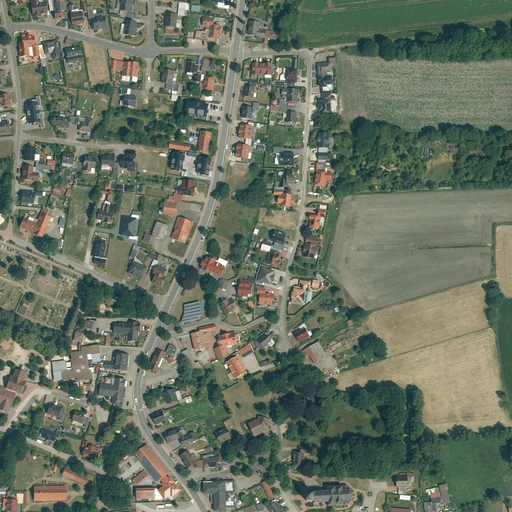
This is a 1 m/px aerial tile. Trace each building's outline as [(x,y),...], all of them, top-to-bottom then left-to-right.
[(38,0),(31,0),(33,17),(41,16),(41,13),(47,13),(46,2),(43,2),(38,2),(38,0)] [(54,0),(56,10),(56,15),(55,15),(55,20),(67,18),(66,11),(65,11),(63,0),(54,0)] [(117,0),(117,9),(120,10),(119,16),(136,19),(137,15),(132,14),(133,0),(136,0),(117,0)] [(234,9),(234,0),(221,0),(221,7),(234,9)] [(179,2),(178,13),(178,16),(185,17),(186,11),(189,11),(190,3),(179,2)] [(87,7),(88,11),(89,19),(92,19),(106,17),(105,11),(97,13),(96,10),(93,10),(92,6),(87,7)] [(82,12),(82,11),(72,13),(70,13),(72,24),(84,22),(82,12)] [(178,13),(166,12),(165,28),(182,29),(182,20),(177,20),(178,16),(178,13)] [(106,17),(92,19),(93,30),(107,28),(106,17)] [(214,18),(203,17),(202,26),(206,26),(206,32),(196,31),(195,38),(219,41),(220,26),(213,26),(214,18)] [(137,22),(126,20),(124,35),(135,37),(137,22)] [(262,22),(249,20),(247,35),(265,38),(264,41),(268,42),(269,36),(279,37),(279,32),(261,29),(262,22)] [(21,43),(18,43),(20,57),(40,55),(38,45),(35,45),(34,36),(20,37),(21,43)] [(58,41),(43,44),(45,57),(53,56),(54,61),(61,59),(58,41)] [(43,44),(38,45),(40,55),(41,65),(46,64),(45,58),(46,58),(45,57),(43,44)] [(81,47),(66,50),(67,59),(68,64),(83,62),(81,47)] [(293,69),(285,69),(284,82),(297,83),(298,59),(294,59),(293,69)] [(130,63),(109,60),(110,65),(111,66),(111,70),(122,71),(121,81),(128,81),(129,76),(130,63)] [(194,63),(188,62),(187,75),(193,75),(192,84),(199,85),(200,85),(201,75),(197,74),(198,66),(194,65),(194,63)] [(332,62),(317,64),(320,86),(334,85),(332,62)] [(130,63),(129,76),(137,77),(138,63),(130,63)] [(273,63),(252,63),(252,77),(272,77),(273,63)] [(177,71),(162,69),(161,82),(173,84),(176,84),(177,71)] [(205,77),(203,77),(202,90),(213,91),(214,78),(205,77)] [(176,84),(173,84),(172,94),(181,95),(182,85),(176,84)] [(255,87),(245,86),(244,96),(256,97),(257,93),(254,93),(255,87)] [(299,90),(282,89),(282,95),(283,95),(283,98),(287,99),(287,101),(298,102),(299,90)] [(130,95),(124,94),(122,107),(135,109),(137,96),(130,95)] [(8,95),(0,95),(0,105),(1,108),(10,107),(8,95)] [(331,101),(320,101),(320,116),(331,116),(331,101)] [(37,102),(25,105),(27,114),(39,112),(37,102)] [(208,104),(186,102),(185,114),(207,117),(208,104)] [(253,108),(243,106),(241,118),(255,120),(256,110),(258,110),(259,104),(254,103),(253,108)] [(39,112),(27,114),(29,125),(41,122),(39,112)] [(297,113),(287,113),(287,122),(296,123),(297,113)] [(69,117),(56,115),(55,125),(67,127),(69,117)] [(85,121),(78,121),(77,131),(91,132),(93,118),(86,117),(85,121)] [(0,123),(0,136),(10,135),(9,122),(0,123)] [(252,126),(240,125),(239,138),(250,139),(252,126)] [(211,131),(199,130),(196,150),(208,152),(211,131)] [(330,133),(318,133),(318,147),(329,148),(330,133)] [(188,143),(168,140),(167,145),(187,148),(188,143)] [(250,146),(238,144),(236,157),(248,159),(250,146)] [(34,148),(23,147),(22,160),(33,161),(34,154),(34,148)] [(121,156),(121,167),(133,167),(133,156),(135,156),(135,151),(125,151),(125,156),(121,156)] [(73,153),(62,152),(60,166),(75,168),(76,161),(72,161),(73,153)] [(294,152),(281,152),(281,153),(277,153),(277,157),(275,157),(275,164),(279,164),(279,166),(294,166),(294,152)] [(318,153),(318,162),(326,162),(326,160),(328,160),(328,153),(318,153)] [(82,162),(76,161),(75,168),(75,170),(93,173),(95,157),(83,155),(82,162)] [(112,155),(101,155),(100,169),(108,169),(108,167),(112,167),(112,162),(112,155)] [(184,157),(173,155),(170,170),(182,172),(184,157)] [(50,156),(46,156),(45,165),(50,166),(54,166),(54,160),(49,160),(50,156)] [(212,159),(200,157),(197,175),(209,177),(212,159)] [(326,163),(316,163),(316,171),(317,172),(314,184),(325,187),(327,180),(331,181),(332,173),(318,170),(318,165),(326,165),(326,163)] [(34,167),(21,166),(20,179),(36,180),(36,170),(34,170),(34,167)] [(294,172),(279,172),(278,187),(288,188),(288,183),(293,184),(294,172)] [(178,185),(176,193),(182,194),(192,196),(196,180),(182,177),(180,185),(178,185)] [(61,188),(53,187),(52,194),(59,195),(61,188)] [(113,192),(102,190),(100,199),(106,201),(110,201),(113,192)] [(283,191),(274,190),(274,195),(278,196),(278,204),(280,204),(280,206),(292,207),(292,195),(283,194),(283,191)] [(33,192),(21,191),(20,202),(32,203),(32,202),(33,196),(33,192)] [(182,194),(176,193),(173,192),(173,196),(168,195),(167,199),(181,201),(182,194)] [(177,202),(165,200),(163,214),(175,216),(176,208),(177,202)] [(199,205),(177,202),(176,208),(198,211),(199,205)] [(100,211),(98,219),(110,222),(113,212),(108,211),(109,205),(106,204),(104,212),(100,211)] [(327,205),(320,204),(318,215),(309,214),(308,219),(311,220),(310,227),(319,228),(320,222),(323,223),(324,218),(325,218),(327,205)] [(36,222),(22,216),(17,227),(42,237),(51,216),(41,212),(36,222)] [(137,218),(122,216),(120,235),(135,237),(137,218)] [(193,223),(178,217),(170,239),(185,244),(193,223)] [(150,236),(145,233),(142,242),(151,245),(154,237),(162,240),(168,226),(156,221),(150,236)] [(286,235),(274,231),(271,242),(283,245),(286,235)] [(322,240),(307,237),(303,257),(315,259),(317,245),(321,246),(322,240)] [(106,244),(95,242),(92,256),(103,259),(106,244)] [(130,257),(135,259),(136,257),(140,247),(136,245),(135,245),(130,257)] [(282,252),(270,248),(265,263),(278,267),(282,252)] [(154,270),(152,274),(154,275),(150,283),(162,288),(165,282),(167,276),(164,275),(167,269),(166,268),(168,265),(159,261),(161,256),(156,254),(154,260),(150,268),(154,270)] [(217,259),(207,256),(205,260),(202,258),(200,264),(203,265),(202,269),(209,272),(210,270),(220,274),(223,266),(221,266),(222,263),(216,261),(217,259)] [(144,264),(136,257),(135,259),(129,272),(142,278),(147,266),(144,264)] [(275,271),(262,267),(258,280),(271,284),(275,271)] [(300,288),(293,287),(293,290),(291,290),(291,297),(292,297),(292,302),(304,304),(305,291),(310,291),(311,280),(301,280),(300,288)] [(248,282),(238,282),(238,285),(237,285),(237,295),(246,295),(246,292),(250,292),(250,286),(248,286),(248,282)] [(260,283),(255,283),(255,287),(256,287),(256,294),(258,294),(258,304),(269,304),(269,307),(274,308),(275,303),(271,303),(271,300),(272,300),(273,292),(265,292),(265,287),(264,287),(264,285),(260,285),(260,283)] [(110,299),(104,297),(103,300),(102,300),(99,306),(101,306),(100,307),(105,309),(106,308),(107,309),(110,303),(109,302),(110,299)] [(226,299),(218,303),(225,316),(233,312),(231,308),(236,306),(232,299),(227,302),(226,299)] [(183,314),(180,323),(199,319),(199,317),(202,316),(199,300),(184,304),(183,314)] [(94,322),(85,320),(83,328),(92,330),(94,322)] [(141,323),(114,322),(113,333),(127,333),(126,341),(137,341),(138,331),(140,331),(141,323)] [(200,331),(191,333),(194,351),(207,348),(206,342),(213,341),(210,330),(216,329),(215,324),(199,327),(200,331)] [(306,327),(294,333),(299,341),(310,335),(306,327)] [(84,333),(75,331),(73,340),(82,342),(84,333)] [(221,336),(216,338),(218,345),(214,346),(217,359),(229,356),(227,345),(237,343),(234,333),(229,334),(228,331),(221,332),(221,336)] [(113,333),(104,332),(103,336),(106,336),(105,343),(110,344),(110,337),(113,337),(113,333)] [(266,332),(252,342),(257,349),(262,345),(263,347),(272,340),(266,332)] [(319,341),(302,351),(305,356),(310,354),(315,362),(327,355),(319,341)] [(249,343),(238,350),(242,357),(254,350),(249,343)] [(76,381),(91,379),(91,370),(88,370),(87,360),(91,359),(92,362),(101,361),(99,344),(81,346),(81,350),(70,351),(72,368),(67,368),(66,359),(51,360),(53,380),(76,378),(76,381)] [(169,344),(165,352),(167,353),(165,356),(165,358),(168,359),(169,364),(175,362),(172,357),(176,350),(175,346),(169,344)] [(194,362),(187,348),(181,351),(192,373),(202,368),(198,361),(194,362)] [(165,352),(158,349),(150,368),(159,372),(165,358),(165,356),(167,353),(165,352)] [(130,353),(117,351),(115,362),(103,361),(102,369),(128,372),(130,353)] [(237,355),(225,361),(234,378),(245,372),(237,355)] [(27,373),(16,369),(13,379),(10,378),(7,389),(0,386),(0,405),(2,406),(0,411),(7,413),(9,408),(11,409),(16,391),(21,393),(27,373)] [(123,404),(126,378),(113,376),(112,383),(101,381),(99,394),(113,396),(112,403),(123,404)] [(173,388),(162,392),(166,405),(182,400),(179,390),(174,392),(173,388)] [(284,389),(278,394),(282,399),(288,394),(284,389)] [(66,408),(49,403),(47,413),(57,415),(56,420),(62,422),(66,408)] [(85,413),(75,411),(73,420),(84,423),(83,428),(87,429),(90,418),(85,416),(85,413)] [(162,411),(151,415),(155,425),(166,421),(162,411)] [(257,418),(246,422),(252,437),(263,433),(262,430),(268,428),(270,419),(257,416),(257,418)] [(117,426),(124,428),(127,420),(119,418),(117,426)] [(226,426),(214,432),(219,443),(226,440),(231,437),(226,426)] [(181,428),(164,434),(167,443),(179,438),(182,446),(197,441),(194,432),(183,435),(181,428)] [(56,433),(44,429),(41,438),(53,442),(54,439),(58,440),(60,431),(57,430),(56,433)] [(89,441),(84,440),(80,456),(98,460),(100,451),(94,450),(95,445),(88,443),(89,441)] [(146,443),(133,453),(156,482),(160,479),(166,474),(169,472),(146,443)] [(299,450),(292,450),(292,466),(305,466),(305,453),(308,453),(308,447),(299,447),(299,450)] [(127,450),(113,461),(119,469),(133,458),(127,450)] [(188,450),(179,455),(186,467),(195,461),(188,450)] [(215,458),(202,459),(203,468),(220,467),(222,469),(227,466),(225,463),(227,463),(223,456),(221,457),(220,455),(215,458)] [(59,466),(53,463),(50,470),(56,472),(59,466)] [(88,478),(65,469),(63,474),(86,483),(88,478)] [(143,470),(132,479),(137,485),(148,477),(143,470)] [(162,484),(156,488),(164,498),(169,494),(171,496),(180,489),(169,475),(168,477),(166,474),(160,479),(162,481),(161,482),(162,484)] [(407,476),(394,476),(395,487),(396,487),(397,494),(405,494),(405,486),(407,486),(407,481),(407,476)] [(216,505),(217,511),(228,510),(228,506),(235,506),(235,502),(239,502),(238,495),(235,495),(235,481),(213,482),(205,482),(205,494),(211,494),(211,499),(212,500),(212,501),(213,501),(214,502),(215,502),(216,502),(216,505)] [(265,481),(261,483),(268,499),(273,497),(265,481)] [(439,487),(428,489),(429,495),(430,495),(431,501),(431,511),(432,511),(437,511),(437,503),(443,502),(443,503),(451,501),(447,484),(439,486),(439,487)] [(249,490),(251,495),(261,490),(258,485),(249,490)] [(327,490),(314,491),(314,493),(306,493),(306,497),(306,501),(314,501),(314,503),(328,502),(329,506),(343,505),(345,506),(347,505),(349,504),(349,501),(352,500),(353,499),(354,497),(353,493),(352,490),(350,490),(348,489),(347,487),(345,485),(343,485),(341,486),(327,487),(327,490)] [(66,486),(34,486),(34,499),(66,499),(66,486)] [(154,487),(135,487),(135,498),(154,497),(154,488),(154,487)] [(155,487),(154,488),(154,497),(154,500),(161,500),(164,498),(156,488),(155,487)] [(412,496),(404,495),(403,499),(410,500),(410,504),(413,504),(413,499),(411,499),(412,496)] [(16,511),(17,499),(3,498),(3,511),(14,511),(16,511)] [(283,511),(276,500),(266,507),(269,511),(283,511)] [(256,505),(255,505),(258,511),(264,508),(261,503),(256,505)]
